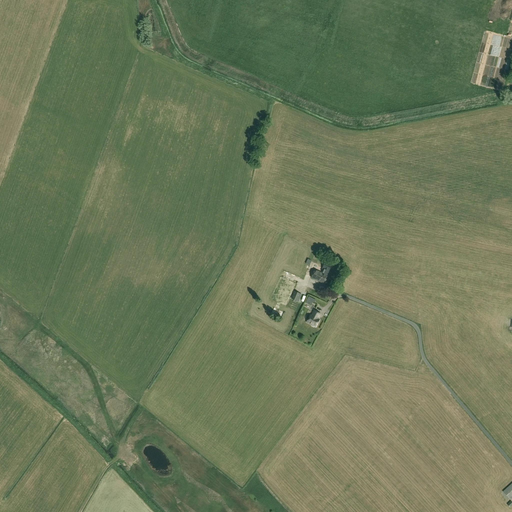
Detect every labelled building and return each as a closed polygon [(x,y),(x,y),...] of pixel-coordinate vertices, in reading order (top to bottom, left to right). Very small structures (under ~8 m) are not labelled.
[(294,273),(306,278),(315,255),(303,250),(294,273)] [(322,268),(324,269),(328,271),(329,271),(332,265),(325,262),(322,268)] [(326,275),(328,271),(324,269),(322,273),(315,270),(311,278),(323,283),(324,281),(326,282),(328,277),(326,277),(327,276),(326,275)] [(289,305),(298,281),(280,275),(271,299),(289,305)] [(300,294),(295,292),(292,299),(297,301),(300,294)] [(321,314),(314,311),(312,316),(311,315),(307,322),(312,325),(312,326),(314,327),(315,326),(316,327),(320,320),(318,319),(321,314)] [(511,483),(503,492),(510,499),(511,497),(511,483)]
